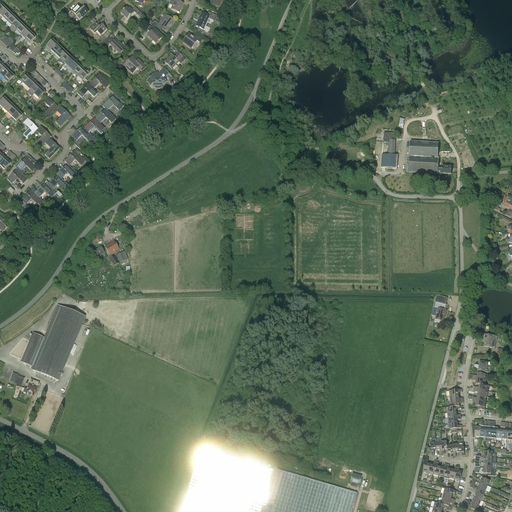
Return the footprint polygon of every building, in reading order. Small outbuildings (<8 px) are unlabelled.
[(183,4),(175,0),(171,0),(169,5),(173,6),(171,10),(179,13),(183,4)] [(71,11),(76,17),(80,20),(82,17),(83,18),(82,18),(88,12),(89,12),(83,7),(81,9),(77,5),(71,11)] [(4,7),(0,11),(0,15),(2,18),(9,11),(4,7)] [(124,10),(121,13),(127,19),(129,17),(134,12),(139,17),(141,14),(135,8),(132,11),(129,8),(128,9),(126,8),(124,10)] [(9,11),(2,18),(7,22),(13,16),(9,11)] [(202,13),(196,26),(203,30),(208,19),(214,21),(216,16),(208,12),(206,15),(202,13)] [(153,24),(156,27),(160,31),(162,28),(168,32),(175,22),(166,15),(159,24),(155,21),(153,24)] [(11,27),(18,20),(13,16),(7,22),(11,27)] [(76,24),(68,17),(65,20),(74,27),(76,24)] [(18,20),(11,27),(16,31),(22,24),(18,20)] [(107,30),(107,29),(101,24),(99,26),(95,23),(96,23),(90,29),(89,29),(95,34),(97,32),(101,36),(101,35),(106,29),(107,30)] [(22,24),(16,31),(20,35),(27,29),(22,24)] [(156,27),(153,24),(147,30),(150,33),(147,35),(156,44),(163,37),(154,29),(156,27)] [(27,29),(20,35),(25,40),(32,33),(27,29)] [(32,33),(25,40),(30,44),(36,38),(32,33)] [(204,41),(202,39),(195,34),(192,38),(188,35),(182,42),(191,49),(196,41),(199,44),(200,42),(202,44),(204,41)] [(103,50),(109,44),(120,54),(126,48),(116,38),(113,41),(109,38),(100,47),(103,50)] [(57,44),(53,39),(46,46),(50,50),(57,44)] [(62,48),(57,44),(50,50),(55,55),(62,48)] [(60,59),(66,53),(62,48),(55,55),(60,59)] [(71,57),(66,53),(60,59),(64,64),(71,57)] [(172,55),(164,62),(172,70),(179,62),(181,64),(185,60),(179,53),(175,58),(172,55)] [(129,60),(126,56),(120,63),(123,67),(124,66),(132,74),(138,68),(141,72),(146,67),(138,60),(137,61),(132,57),(129,60)] [(69,68),(75,61),(71,57),(64,64),(69,68)] [(80,66),(75,61),(69,68),(73,73),(80,66)] [(78,77),(84,70),(80,66),(73,73),(78,77)] [(3,79),(10,72),(5,68),(0,73),(0,75),(3,79)] [(167,81),(164,79),(169,74),(163,69),(159,74),(159,73),(158,74),(158,75),(158,76),(157,75),(156,73),(152,74),(152,76),(151,77),(150,76),(149,77),(150,78),(146,82),(150,86),(152,83),(154,85),(154,87),(157,90),(158,89),(159,89),(162,86),(161,85),(161,84),(164,84),(167,81)] [(89,75),(84,70),(78,77),(82,81),(89,75)] [(14,77),(10,72),(3,79),(2,80),(4,83),(6,82),(8,84),(14,77)] [(26,74),(20,81),(22,83),(20,84),(23,87),(25,86),(24,86),(31,79),(34,77),(32,75),(30,78),(26,74)] [(94,89),(99,83),(106,89),(110,85),(99,74),(89,85),(94,89)] [(25,86),(29,90),(36,83),(31,79),(24,86),(25,86)] [(40,88),(36,83),(29,90),(27,92),(32,97),(34,95),(40,88)] [(82,98),(87,92),(93,98),(98,93),(94,89),(89,85),(87,83),(77,94),(82,98)] [(40,88),(34,95),(38,99),(45,92),(40,88)] [(103,106),(105,109),(108,111),(113,105),(119,111),(124,106),(117,100),(119,97),(115,94),(113,96),(103,106)] [(0,101),(0,106),(2,109),(9,102),(4,98),(0,101)] [(55,111),(58,108),(48,98),(43,103),(49,108),(43,114),(48,119),(55,111)] [(14,107),(9,102),(2,109),(7,113),(14,107)] [(60,106),(58,108),(55,111),(61,117),(56,123),(60,127),(67,120),(69,123),(73,119),(60,106)] [(11,118),(18,111),(14,107),(7,113),(11,118)] [(108,111),(105,109),(95,119),(100,124),(105,118),(111,124),(116,119),(108,111)] [(23,115),(18,111),(11,118),(16,122),(23,115)] [(29,139),(36,132),(38,130),(27,119),(23,124),(29,130),(23,136),(27,140),(29,139)] [(105,129),(100,124),(95,119),(94,119),(84,129),(88,134),(89,133),(94,127),(100,133),(105,129)] [(92,137),(89,133),(88,134),(84,129),(82,126),(71,137),(72,138),(70,140),(74,144),(76,142),(82,136),(88,142),(92,137)] [(40,127),(38,130),(36,132),(41,137),(36,143),(40,148),(44,143),(49,139),(51,137),(40,127)] [(60,149),(49,139),(44,143),(50,149),(45,155),(49,160),(60,149)] [(395,156),(395,150),(395,141),(389,140),(388,155),(387,168),(396,168),(397,156),(395,156)] [(437,174),(442,174),(451,174),(452,167),(442,167),(442,168),(438,168),(438,158),(439,143),(410,141),(408,172),(437,174)] [(64,162),(67,165),(69,166),(75,160),(80,166),(85,161),(78,155),(81,153),(77,149),(74,151),(64,162)] [(28,155),(24,159),(15,168),(17,170),(20,172),(25,167),(32,173),(36,168),(35,167),(37,164),(28,155)] [(6,159),(0,166),(4,171),(11,164),(6,159)] [(77,175),(69,166),(67,165),(57,175),(57,176),(61,179),(67,173),(73,179),(77,175)] [(20,172),(17,170),(7,180),(11,185),(17,179),(23,184),(24,184),(28,180),(20,172)] [(57,176),(47,186),(52,191),(52,190),(58,185),(64,190),(68,186),(61,179),(57,176)] [(33,188),(31,190),(35,194),(39,199),(39,198),(45,193),(51,198),(56,194),(52,190),(52,191),(47,186),(45,183),(37,192),(33,188)] [(42,201),(39,198),(39,199),(35,194),(31,190),(21,201),(21,202),(19,204),(25,209),(27,207),(25,205),(31,200),(37,205),(42,201)] [(510,208),(511,209),(511,196),(510,197),(508,195),(506,198),(505,197),(501,205),(509,209),(510,208)] [(110,255),(119,249),(114,242),(105,248),(110,255)] [(97,263),(103,259),(101,256),(105,253),(104,251),(100,246),(90,254),(95,260),(97,263)] [(119,264),(114,256),(109,259),(114,267),(119,264)] [(444,317),(445,317),(446,311),(445,311),(447,305),(435,302),(433,308),(438,309),(435,320),(436,320),(435,322),(441,324),(442,322),(443,322),(444,317)] [(57,306),(57,307),(44,338),(33,333),(21,362),(32,367),(31,370),(58,381),(85,317),(57,306)] [(494,349),(496,341),(497,337),(484,335),(483,341),(485,341),(484,347),(494,349)] [(490,373),(491,368),(492,364),(480,362),(479,366),(475,365),(474,370),(490,373)] [(10,380),(9,382),(21,386),(24,379),(24,378),(23,378),(18,376),(18,375),(12,373),(12,375),(10,380)] [(23,393),(25,393),(25,394),(33,397),(36,391),(38,388),(39,383),(31,380),(27,389),(25,389),(23,393)] [(485,408),(486,403),(472,400),(470,399),(469,402),(476,403),(475,406),(477,407),(477,410),(484,411),(485,408)] [(437,451),(436,442),(432,442),(432,440),(429,441),(429,443),(430,443),(431,449),(427,447),(426,453),(431,453),(431,455),(434,455),(434,451),(437,451)] [(351,511),(357,493),(277,470),(270,492),(266,491),(273,469),(201,448),(200,448),(193,469),(194,469),(181,511),(351,511)] [(428,473),(433,474),(436,462),(434,462),(433,465),(430,465),(428,473)] [(439,476),(444,477),(447,465),(445,464),(444,468),(441,467),(439,476)] [(449,478),(454,480),(457,467),(455,467),(454,471),(451,470),(449,478)] [(495,469),(483,468),(482,473),(487,474),(487,476),(495,477),(495,469)] [(362,476),(352,473),(350,482),(351,482),(350,486),(357,488),(358,484),(360,484),(362,476)] [(480,483),(487,486),(490,481),(482,478),(480,483)] [(478,488),(485,491),(487,486),(480,483),(478,488)] [(476,493),(483,496),(485,491),(478,488),(476,493)] [(440,498),(454,502),(455,500),(451,499),(452,496),(441,493),(440,498)] [(473,498),(481,501),(483,496),(476,493),(473,498)] [(447,506),(449,507),(450,504),(454,505),(454,502),(440,498),(438,503),(441,504),(447,506)] [(471,503),(479,506),(481,501),(473,498),(471,503)] [(479,506),(471,503),(470,506),(467,505),(464,503),(463,506),(469,508),(477,511),(479,506)]
